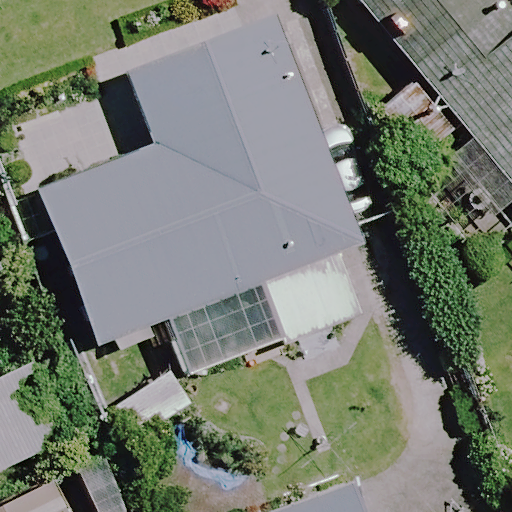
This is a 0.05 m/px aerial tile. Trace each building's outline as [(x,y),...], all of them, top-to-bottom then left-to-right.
[(511,24),(499,35),(469,0),(328,0),(511,220),(511,24)] [(180,412),(170,386),(354,320),(249,28),(107,79),(135,159),(17,202),(72,354),(103,440),(180,412)] [(0,472),(57,447),(20,364),(0,373),(0,472)] [(343,511),(334,493),(292,511),(343,511)] [(51,511),(44,497),(12,511),(51,511)]
